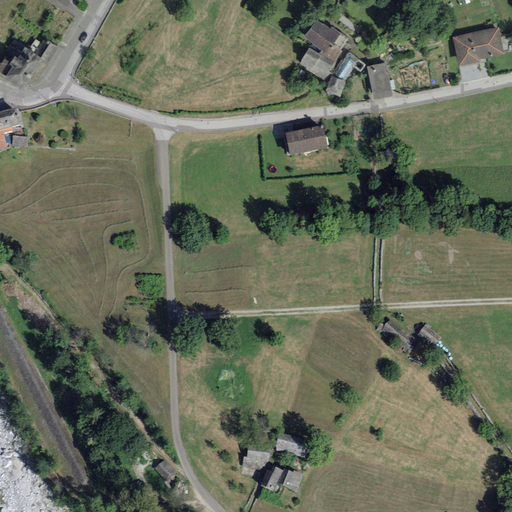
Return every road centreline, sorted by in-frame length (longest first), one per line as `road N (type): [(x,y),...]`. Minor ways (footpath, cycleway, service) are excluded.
road 1 (residential): [(511,78),(371,108),(231,127),(162,126)]
road 2 (residential): [(511,298),(385,302),(170,330)]
road 3 (residential): [(162,126),(170,330)]
road 4 (residential): [(170,330),(173,452),(215,511)]
